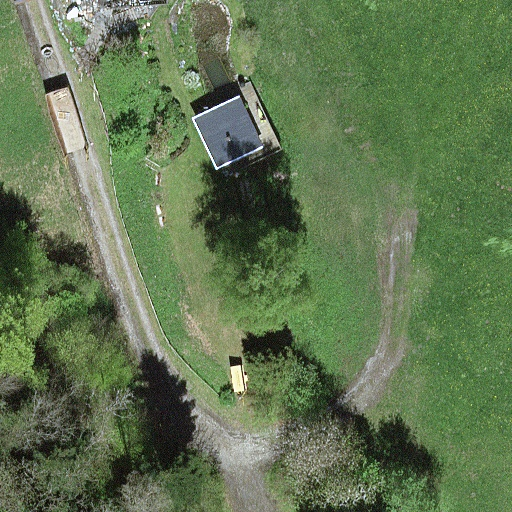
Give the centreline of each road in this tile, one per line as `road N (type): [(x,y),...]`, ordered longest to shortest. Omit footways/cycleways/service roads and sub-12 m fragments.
road 1 (track): [(42,0),(148,368),(194,421),(252,435)]
road 2 (track): [(252,435),(323,414),(367,377),(412,313),(442,135)]
